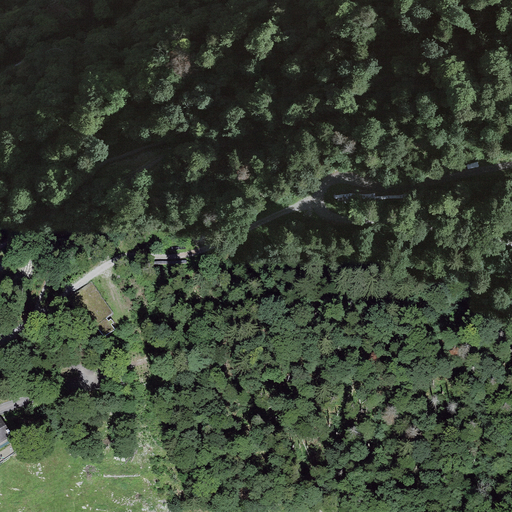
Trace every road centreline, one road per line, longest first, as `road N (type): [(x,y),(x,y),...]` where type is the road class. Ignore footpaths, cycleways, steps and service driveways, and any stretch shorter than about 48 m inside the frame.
road 1 (track): [(511,165),(395,189),(332,179),(316,195),(324,213),(393,218),(511,244)]
road 2 (track): [(316,195),(187,255),(113,260),(36,313)]
